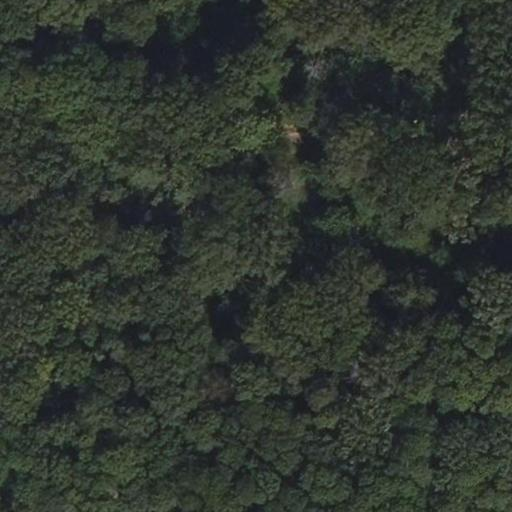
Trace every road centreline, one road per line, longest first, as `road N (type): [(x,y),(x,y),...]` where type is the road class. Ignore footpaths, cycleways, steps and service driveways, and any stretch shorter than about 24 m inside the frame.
road 1 (track): [(0,99),(511,149)]
road 2 (track): [(112,0),(0,320)]
